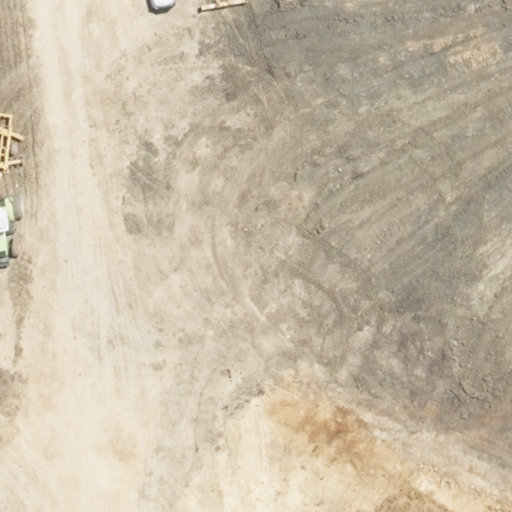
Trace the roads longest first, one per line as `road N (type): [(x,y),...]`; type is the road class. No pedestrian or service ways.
road 1 (residential): [(177,0),(256,511)]
road 2 (residential): [(159,511),(83,0)]
